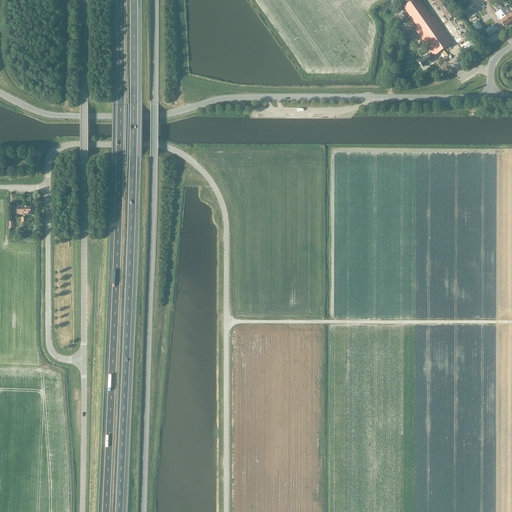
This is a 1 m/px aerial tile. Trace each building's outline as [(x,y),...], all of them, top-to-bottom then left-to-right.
[(434,17),(432,18),(419,0),(414,0),(405,7),(419,27),(415,29),(432,52),(429,55),(428,54),(419,61),(423,67),(433,61),(431,58),(434,56),(452,43),(434,17)] [(434,0),(449,20),(456,15),(445,0),(434,0)] [(501,10),(501,11),(503,13),(506,17),(510,23),(511,21),(511,14),(507,6),(501,10)] [(396,11),(402,21),(409,16),(404,10),(403,11),(401,8),(396,11)] [(497,17),(504,27),(510,23),(506,17),(503,13),(501,11),(501,10),(496,12),(499,16),(497,17)] [(476,27),(481,23),(476,17),(471,20),(476,27)] [(484,28),(478,32),(483,40),(497,30),(492,25),(485,30),(484,28)] [(17,206),(12,206),(12,214),(17,214),(17,215),(22,215),(22,217),(21,217),(21,222),(24,223),(24,206),(17,206)]
